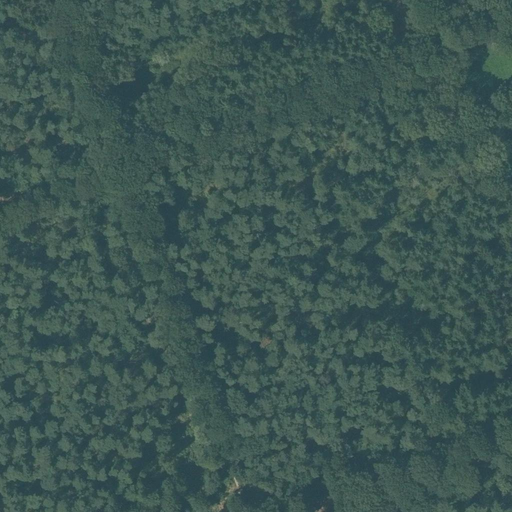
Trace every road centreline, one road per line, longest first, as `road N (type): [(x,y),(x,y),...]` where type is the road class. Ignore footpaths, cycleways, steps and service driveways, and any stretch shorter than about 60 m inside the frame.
road 1 (track): [(114,121),(511,8)]
road 2 (track): [(292,511),(511,435)]
